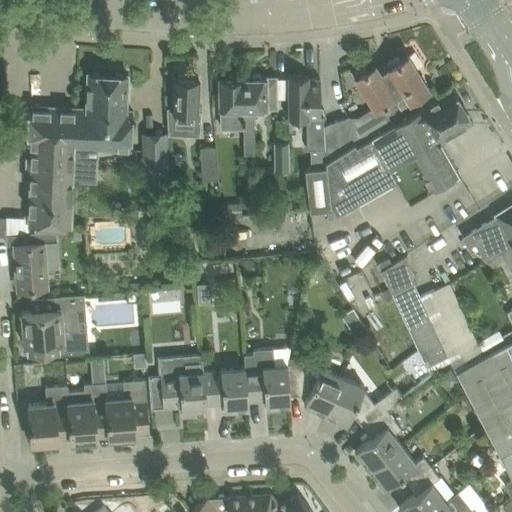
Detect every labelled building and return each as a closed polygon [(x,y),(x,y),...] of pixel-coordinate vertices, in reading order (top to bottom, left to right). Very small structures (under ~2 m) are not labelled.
[(350,117),(336,122),(340,151),(355,142),(356,144),(436,98),(407,52),(406,52),(407,55),(401,59),(397,56),(387,62),(390,66),(384,69),(393,83),(388,86),(395,96),(376,107),(375,108),(359,117),(350,118),(350,117)] [(354,72),(376,107),(394,96),(388,86),(393,83),(384,69),(381,71),(376,63),(368,68),(364,66),(354,72)] [(74,147),(73,169),(74,169),(95,170),(96,159),(89,159),(89,148),(131,150),(132,129),(133,110),(127,109),(129,73),(89,71),(88,107),(75,107),(74,147)] [(293,75),(288,75),(289,95),(289,117),(307,117),(307,148),(311,148),(311,167),(305,167),(308,209),(326,207),(331,207),(325,162),(325,160),(322,115),(321,115),(320,77),(309,77),(309,75),(304,74),(302,71),(295,72),(293,75)] [(253,75),(243,76),(244,126),(244,127),(245,127),(245,141),(255,141),(254,107),(277,106),(277,95),(276,75),(265,76),(265,75),(261,75),(259,73),(255,73),(253,75)] [(173,107),(167,106),(169,133),(185,134),(200,135),(201,130),(201,110),(197,109),(199,76),(187,76),(185,74),(180,74),(178,75),(175,75),(174,95),(174,102),(173,107)] [(225,76),(221,76),(222,96),(222,108),(222,128),(233,127),(236,127),(244,127),(244,126),(243,76),(233,76),(231,74),(227,74),(225,76)] [(325,160),(331,207),(333,207),(337,214),(398,179),(410,201),(459,172),(440,140),(473,120),(453,88),(436,98),(356,144),(340,153),(340,151),(325,160)] [(33,145),(29,223),(71,225),(74,169),(73,169),(74,147),(75,107),(30,104),(28,145),(33,145)] [(323,115),(322,115),(325,160),(340,151),(336,122),(324,126),(323,115)] [(274,141),(274,169),(289,168),(289,140),(274,141)] [(255,153),(255,141),(245,141),(245,153),(255,153)] [(216,146),(200,147),(203,179),(219,178),(216,146)] [(141,184),(169,183),(168,151),(143,152),(143,156),(139,156),(141,184)] [(241,201),(221,203),(223,216),(242,214),(241,201)] [(501,251),(506,258),(511,254),(511,203),(463,235),(469,246),(475,242),(487,260),(501,251)] [(331,207),(326,207),(328,219),(337,214),(333,207),(331,207)] [(15,233),(6,234),(7,244),(14,244),(16,271),(14,274),(14,282),(17,285),(18,288),(22,288),(25,291),(33,290),(35,287),(48,286),(46,269),(55,268),(59,263),(57,240),(57,230),(28,232),(15,233)] [(389,257),(377,262),(381,269),(418,349),(426,366),(448,355),(419,295),(413,281),(417,279),(405,254),(392,262),(389,257)] [(176,258),(163,259),(164,280),(178,278),(176,258)] [(251,258),(239,258),(241,273),(252,272),(251,258)] [(192,265),(178,266),(180,281),(193,280),(192,265)] [(449,281),(419,295),(448,355),(455,370),(456,370),(484,355),(449,281)] [(210,282),(197,283),(199,302),(212,301),(210,282)] [(86,308),(85,292),(54,295),(55,309),(22,311),(23,316),(19,316),(20,339),(24,338),(25,342),(26,342),(27,355),(89,351),(87,328),(69,329),(68,309),(86,308)] [(360,319),(349,326),(357,338),(358,337),(364,324),(360,319)] [(499,329),(478,341),(484,352),(505,340),(499,329)] [(511,329),(502,334),(507,342),(511,339),(511,329)] [(511,339),(507,342),(484,355),(456,370),(511,476),(511,339)] [(254,354),(244,354),(245,366),(248,395),(265,393),(265,398),(266,406),(291,404),(290,394),(290,390),(287,363),(274,364),(273,347),(254,348),(254,354)] [(145,353),(133,354),(134,366),(146,365),(145,353)] [(182,354),(159,356),(161,374),(162,386),(163,401),(181,400),(182,405),(182,412),(207,410),(206,403),(206,398),(204,371),(203,370),(203,359),(183,361),(182,354)] [(289,358),(287,363),(290,390),(310,388),(308,393),(304,403),(326,413),(342,375),(320,365),(325,355),(320,355),(289,358)] [(221,370),(204,371),(206,398),(223,397),(223,401),(224,409),(249,407),(248,400),(248,395),(245,366),(221,368),(221,370)] [(360,414),(368,424),(387,409),(404,396),(395,386),(374,402),(363,387),(364,385),(342,375),(326,413),(348,422),(353,411),(360,414)] [(107,397),(108,418),(108,419),(109,433),(109,437),(113,437),(113,440),(132,439),(132,435),(135,435),(135,431),(150,430),(148,415),(145,378),(123,379),(124,396),(107,397)] [(68,390),(70,421),(69,422),(71,436),(71,440),(74,440),(74,443),(93,442),(93,438),(97,438),(96,434),(109,433),(108,419),(108,418),(107,397),(106,381),(84,382),(85,388),(68,390)] [(47,402),(28,403),(32,443),(35,443),(36,446),(54,445),(54,441),(58,441),(58,437),(71,436),(69,422),(70,421),(68,390),(68,384),(45,385),(47,402)] [(354,449),(369,468),(402,443),(394,433),(402,427),(387,409),(368,424),(375,433),(354,449)] [(402,443),(369,468),(384,487),(401,474),(405,471),(412,481),(432,465),(423,455),(416,461),(402,443)] [(416,493),(399,506),(403,511),(430,511),(446,500),(432,482),(440,476),(432,465),(412,481),(419,490),(416,493)] [(432,482),(446,500),(456,492),(442,474),(440,476),(432,482)] [(474,506),(478,511),(488,511),(492,509),(470,481),(458,491),(471,508),(474,506)] [(446,500),(430,511),(478,511),(474,506),(471,508),(458,491),(456,492),(446,500)] [(271,492),(228,495),(229,511),(313,511),(298,492),(288,499),(285,496),(278,502),(271,492)] [(511,511),(511,495),(503,503),(506,506),(511,511)] [(218,511),(207,497),(191,509),(193,511),(218,511)]
